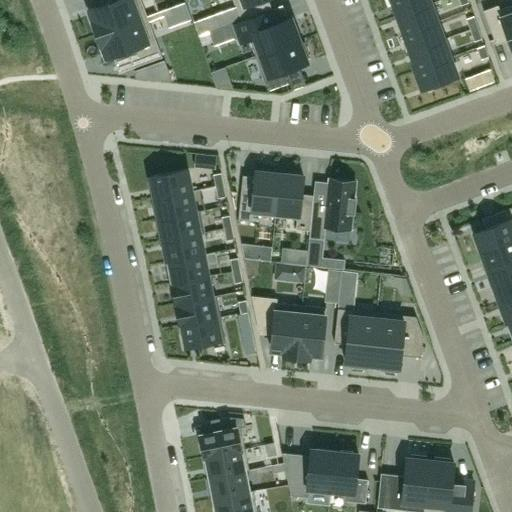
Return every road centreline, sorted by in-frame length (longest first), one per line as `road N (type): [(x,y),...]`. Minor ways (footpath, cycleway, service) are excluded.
road 1 (residential): [(142,383),(477,418)]
road 2 (residential): [(378,146),(80,115)]
road 3 (residential): [(80,115),(142,383)]
road 4 (residential): [(403,213),(477,418)]
road 5 (residential): [(35,355),(91,511)]
road 6 (residential): [(325,0),(378,146)]
road 7 (residential): [(511,98),(378,146)]
road 8 (residential): [(142,383),(167,511)]
road 9 (residential): [(39,0),(80,115)]
